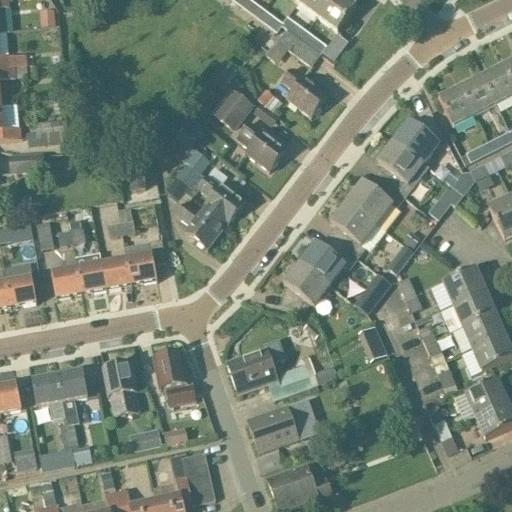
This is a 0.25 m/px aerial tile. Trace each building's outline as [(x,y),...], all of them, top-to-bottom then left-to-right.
[(0,0),(0,10),(45,7),(44,0),(0,0)] [(264,13),(245,0),(243,0),(238,7),(258,22),(264,13)] [(333,0),(303,0),(298,7),(318,21),(333,0)] [(337,36),(357,9),(344,0),(333,0),(318,21),(337,36)] [(55,12),(41,13),(43,29),(57,27),(55,12)] [(277,36),(282,30),(284,28),(282,27),(264,13),(258,22),(277,36)] [(284,28),(282,30),(287,34),(287,33),(301,44),(307,36),(287,21),(282,27),(284,28)] [(320,58),(301,44),(287,33),(287,34),(276,45),(277,46),(277,47),(311,71),(320,58)] [(327,50),(307,36),(301,44),(320,58),(327,50)] [(0,72),(16,71),(27,70),(26,58),(0,60),(0,72)] [(511,63),(502,69),(511,87),(511,63)] [(226,64),(214,80),(226,90),(239,74),(226,64)] [(511,100),(511,87),(502,69),(481,80),(496,109),(511,100)] [(0,82),(17,81),(16,71),(0,72),(0,107),(2,108),(0,88),(0,82)] [(311,123),(329,100),(304,81),(303,83),(292,73),(281,87),(293,96),(286,105),(311,123)] [(496,109),(481,80),(460,91),(475,120),(496,109)] [(475,120),(460,91),(438,102),(453,131),(475,120)] [(232,94),(212,119),(234,137),(254,111),(232,94)] [(4,132),(2,108),(0,107),(0,144),(21,143),(20,130),(4,132)] [(393,146),(424,170),(442,147),(438,145),(443,136),(429,117),(411,127),(409,125),(393,146)] [(68,124),(36,127),(38,148),(70,145),(68,124)] [(187,169),(174,186),(219,221),(217,223),(227,232),(246,207),(221,188),(220,189),(209,181),(206,185),(200,181),(211,166),(190,151),(197,142),(176,126),(163,143),(178,154),(174,159),(187,169)] [(270,176),(287,153),(265,136),(264,137),(251,127),(238,144),(250,154),(246,158),(270,176)] [(493,156),(511,146),(511,140),(509,135),(488,146),(493,156)] [(424,170),(393,146),(377,167),(382,171),(375,180),(404,203),(413,192),(409,189),(424,170)] [(471,167),(493,156),(488,146),(465,157),(471,167)] [(505,171),(511,167),(511,153),(500,159),(505,171)] [(43,158),(10,160),(11,178),(44,176),(43,158)] [(475,186),(489,179),(484,168),(470,175),(475,186)] [(132,195),(147,193),(142,169),(127,172),(132,195)] [(430,216),(442,225),(474,184),(462,175),(430,216)] [(396,213),(404,203),(375,180),(367,189),(362,186),(346,207),(377,231),(393,210),(396,213)] [(166,196),(180,207),(185,211),(177,222),(189,232),(185,237),(208,254),(225,231),(227,232),(217,223),(219,221),(174,186),(166,196)] [(511,238),(511,203),(510,200),(488,211),(504,242),(511,238)] [(335,231),(328,241),(358,264),(365,254),(362,251),(377,231),(346,207),(331,228),(335,231)] [(133,224),(118,227),(119,233),(122,233),(124,240),(136,238),(133,224)] [(41,254),(54,253),(49,227),(36,229),(41,254)] [(119,233),(118,227),(107,229),(110,243),(124,240),(122,233),(119,233)] [(12,246),(9,233),(0,234),(0,244),(1,248),(12,246)] [(83,233),(70,235),(71,242),(72,242),(73,249),(86,247),(83,233)] [(71,242),(70,235),(57,237),(60,251),(73,249),(72,242),(71,242)] [(316,246),(299,267),(330,291),(346,271),(350,274),(358,264),(328,241),(321,250),(316,246)] [(132,289),(157,285),(154,269),(166,267),(161,243),(149,246),(151,258),(138,260),(136,252),(125,254),(126,263),(132,289)] [(401,279),(413,254),(401,248),(390,273),(401,279)] [(51,277),(54,289),(57,304),(82,299),(77,272),(76,262),(62,265),(64,275),(51,277)] [(102,267),(107,294),(132,289),(126,263),(102,267)] [(77,272),(82,299),(107,294),(102,267),(77,272)] [(330,291),(299,267),(283,288),(285,290),(281,311),(306,316),(311,309),(314,312),(330,291)] [(6,285),(10,312),(36,307),(29,269),(4,273),(6,285)] [(443,287),(453,310),(486,296),(476,273),(443,287)] [(397,287),(398,289),(411,318),(422,313),(409,282),(397,287)] [(0,313),(10,312),(6,285),(0,286),(0,313)] [(486,296),(453,310),(463,332),(495,318),(486,296)] [(366,297),(356,311),(367,319),(378,306),(366,297)] [(463,332),(472,354),(505,340),(495,318),(463,332)] [(424,348),(436,343),(430,329),(418,334),(424,348)] [(482,376),(511,363),(511,356),(505,340),(472,354),(482,376)] [(432,364),(443,359),(436,343),(424,348),(432,364)] [(384,349),(366,356),(370,365),(387,357),(384,349)] [(311,366),(275,378),(266,353),(227,367),(238,400),(269,390),(274,406),(319,389),(311,366)] [(160,394),(167,393),(171,412),(196,406),(192,388),(188,389),(181,356),(153,362),(160,394)] [(140,418),(136,397),(130,367),(103,372),(108,402),(111,402),(115,423),(140,418)] [(444,393),(456,388),(449,373),(437,378),(444,393)] [(63,407),(88,402),(83,374),(57,379),(63,407)] [(37,411),(49,409),(52,425),(65,422),(63,407),(57,379),(32,384),(37,411)] [(475,421),(508,407),(498,385),(466,399),(475,421)] [(0,417),(21,414),(16,386),(0,389),(0,417)] [(485,444),(511,432),(511,416),(508,407),(475,421),(485,444)] [(434,429),(445,424),(439,410),(427,415),(434,429)] [(316,415),(292,423),(291,423),(288,412),(248,425),(259,459),(300,445),(299,444),(323,436),(316,415)] [(59,430),(62,441),(69,440),(69,443),(77,441),(74,427),(59,430)] [(166,451),(189,447),(186,432),(163,437),(166,451)] [(161,450),(158,433),(129,439),(133,456),(161,450)] [(0,441),(0,456),(3,456),(2,453),(9,452),(7,440),(0,441)] [(69,440),(62,441),(65,457),(79,454),(77,441),(69,443),(69,440)] [(459,456),(452,441),(441,446),(447,461),(459,456)] [(0,468),(12,466),(9,452),(2,453),(3,456),(0,456),(0,468)] [(323,476),(334,472),(328,453),(316,458),(323,476)] [(16,460),(19,474),(38,470),(35,457),(16,460)] [(184,475),(208,470),(205,458),(181,463),(182,464),(184,475)] [(186,511),(192,511),(189,499),(187,487),(184,475),(182,464),(171,467),(175,482),(176,482),(180,499),(155,504),(156,511),(186,511)] [(82,508),(83,511),(119,511),(116,496),(115,490),(115,491),(110,470),(99,473),(104,493),(103,493),(105,499),(106,503),(82,508)] [(208,470),(184,475),(187,487),(211,482),(208,470)] [(327,485),(314,488),(307,470),(268,483),(277,511),(291,511),(331,498),(327,485)] [(211,482),(187,487),(189,499),(213,493),(211,482)] [(39,485),(45,511),(83,511),(82,508),(66,511),(57,511),(58,510),(57,510),(51,483),(39,485)] [(45,511),(39,485),(29,488),(33,505),(32,505),(33,511),(45,511)] [(189,499),(192,511),(216,505),(213,493),(189,499)] [(116,496),(119,511),(156,511),(155,504),(131,510),(127,494),(116,496)]
